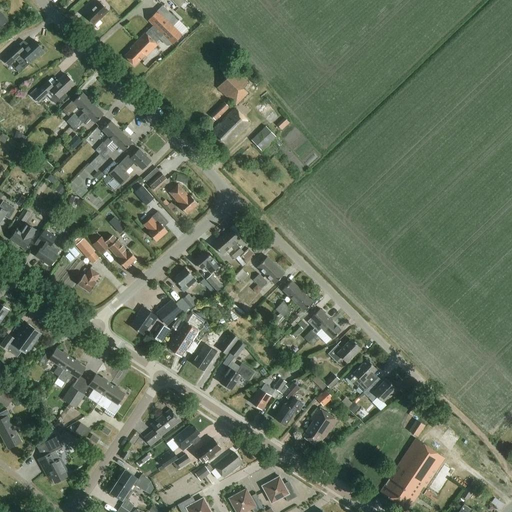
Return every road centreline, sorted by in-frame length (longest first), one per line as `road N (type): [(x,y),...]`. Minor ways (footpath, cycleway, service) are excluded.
road 1 (unclassified): [(227,200),(38,0)]
road 2 (residential): [(227,200),(409,371)]
road 3 (unclassified): [(94,331),(227,200)]
road 4 (unclassified): [(71,511),(161,375)]
road 5 (track): [(409,371),(511,476)]
road 6 (tertiary): [(277,451),(161,375)]
